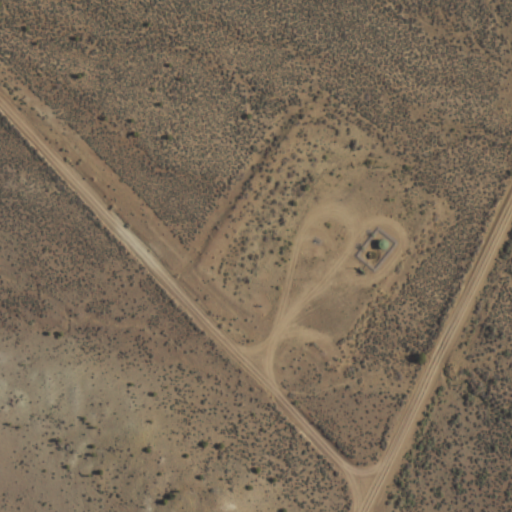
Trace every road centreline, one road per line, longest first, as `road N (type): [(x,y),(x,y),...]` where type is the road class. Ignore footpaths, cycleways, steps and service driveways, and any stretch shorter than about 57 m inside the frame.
road 1 (residential): [(0,122),(297,453),(340,474)]
road 2 (tertiary): [(511,130),(467,186),(382,431),(340,474),(330,511)]
